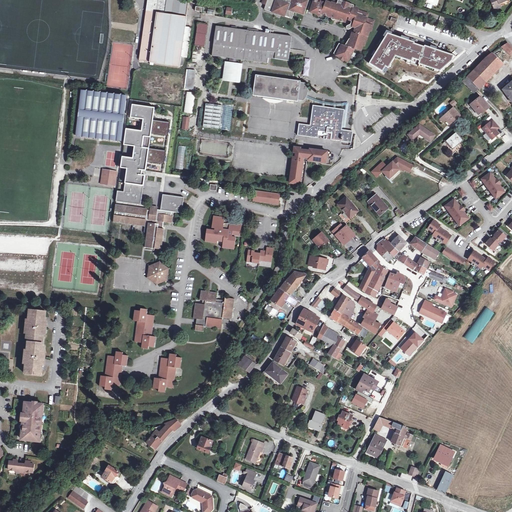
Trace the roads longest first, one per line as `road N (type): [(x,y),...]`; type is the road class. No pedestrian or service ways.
road 1 (unclassified): [(461,179),(326,280),(258,373),(208,407)]
road 2 (residential): [(492,39),(310,194)]
road 3 (unclassified): [(352,463),(208,407)]
